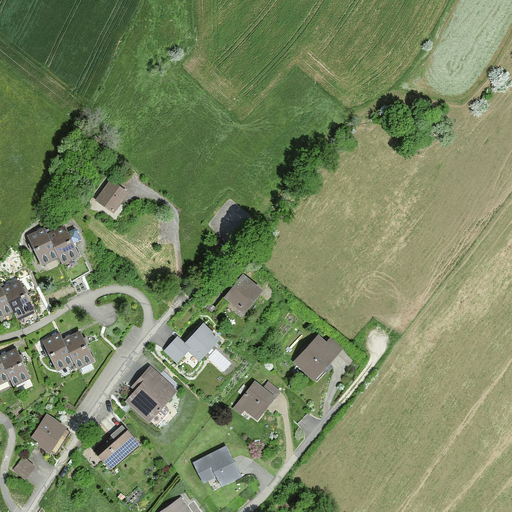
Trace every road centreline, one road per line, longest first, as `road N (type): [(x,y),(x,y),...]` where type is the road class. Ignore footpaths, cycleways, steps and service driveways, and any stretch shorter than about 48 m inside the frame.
road 1 (residential): [(151,336),(31,511)]
road 2 (residential): [(246,511),(382,354)]
